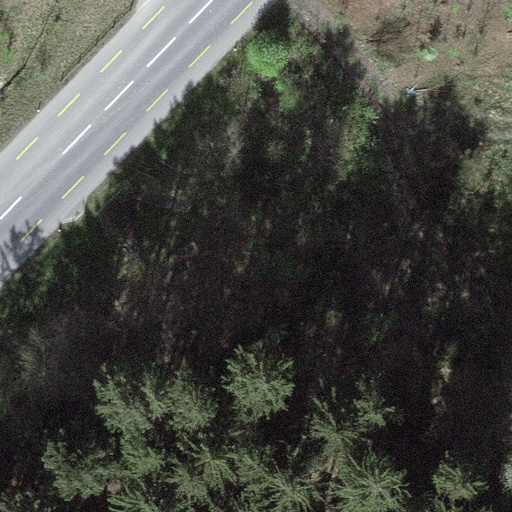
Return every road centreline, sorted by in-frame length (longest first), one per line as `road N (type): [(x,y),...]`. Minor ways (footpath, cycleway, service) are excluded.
road 1 (primary): [(215,0),(0,217)]
road 2 (track): [(277,0),(401,117),(511,127)]
